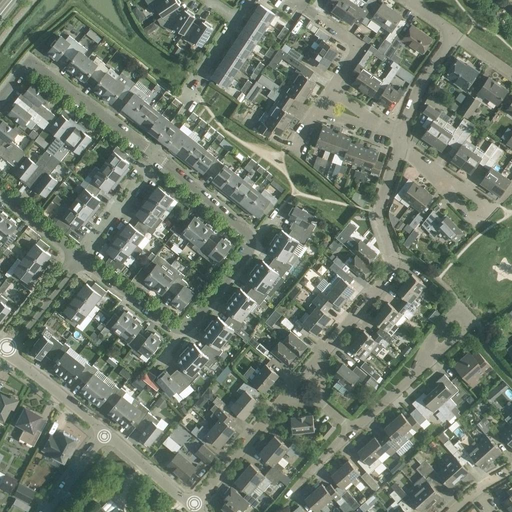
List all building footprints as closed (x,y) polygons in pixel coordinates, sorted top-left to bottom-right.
[(166,0),(145,0),(145,1),(152,11),(157,8),(163,17),(157,20),(157,21),(180,6),(179,5),(181,3),(178,0),(166,0),(167,0),(166,0)] [(342,18),(353,0),(331,0),(330,2),(335,5),(333,9),(334,12),(342,18)] [(363,18),(376,0),(367,0),(366,2),(362,0),(353,0),(342,18),(349,23),(353,22),(355,19),(360,23),(361,22),(363,18)] [(381,5),(376,1),(376,0),(363,18),(361,22),(376,32),(382,25),(393,9),(385,4),(381,5)] [(254,15),(268,24),(274,15),(260,5),(254,15)] [(180,6),(157,21),(161,26),(171,33),(174,28),(183,34),(181,38),(195,18),(194,17),(195,15),(188,10),(186,12),(185,11),(181,17),(178,15),(174,10),(180,6)] [(137,7),(131,11),(138,22),(144,18),(137,7)] [(388,47),(399,31),(394,28),(401,18),(400,14),(393,9),(382,25),(391,31),(385,39),(390,42),(387,46),(388,47)] [(254,15),(248,24),(262,33),(268,24),(254,15)] [(195,18),(181,38),(193,46),(195,42),(201,46),(205,40),(206,41),(210,36),(208,35),(212,29),(211,28),(212,26),(205,22),(204,24),(202,23),(198,29),(191,24),(195,18)] [(153,23),(143,30),(147,35),(157,28),(153,23)] [(248,24),(242,33),(256,42),(262,33),(248,24)] [(412,25),(404,37),(398,33),(399,32),(399,31),(388,47),(389,47),(384,54),(390,59),(401,43),(405,45),(406,42),(422,53),(432,39),(412,25)] [(280,32),(285,35),(288,29),(284,26),(280,32)] [(314,34),(319,37),(315,42),(319,45),(316,50),(311,47),(331,61),(337,53),(336,49),(326,42),(330,36),(319,28),(314,34)] [(242,33),(236,42),(250,51),(256,42),(242,33)] [(50,54),(49,56),(54,60),(56,58),(58,60),(64,51),(69,55),(78,43),(69,36),(66,41),(61,37),(57,42),(55,40),(51,46),(53,47),(48,52),(50,54)] [(236,42),(230,51),(244,60),(250,51),(236,42)] [(76,74),(88,59),(84,55),(87,51),(78,43),(69,55),(74,58),(67,67),(69,69),(68,71),(73,75),(74,73),(76,74)] [(268,50),(273,53),(276,47),(272,44),(268,50)] [(288,54),(299,62),(303,56),(285,44),(281,49),(288,54)] [(181,49),(177,46),(172,53),(177,56),(181,49)] [(331,61),(311,47),(304,56),(323,69),(326,68),(331,61)] [(352,73),(357,77),(352,84),(362,90),(373,74),(363,68),(373,54),(368,50),(352,73)] [(230,51),(224,60),(238,69),(244,60),(230,51)] [(299,62),(288,54),(284,59),(301,71),(305,66),(299,62)] [(96,76),(105,65),(96,58),(93,62),(88,59),(76,74),(77,75),(76,77),(81,82),(83,80),(85,81),(92,73),(96,76)] [(224,60),(218,69),(233,78),(238,69),(224,60)] [(458,60),(446,77),(466,91),(478,72),(467,64),(466,65),(458,60)] [(384,79),(390,82),(401,66),(394,61),(390,66),(392,67),(384,79)] [(103,96),(115,80),(119,76),(110,69),(109,70),(104,67),(105,65),(96,76),(101,80),(94,89),(96,90),(95,92),(100,97),(102,95),(103,96)] [(226,87),(233,78),(218,69),(212,78),(226,87)] [(290,80),(309,93),(316,83),(296,70),(290,80)] [(390,82),(384,79),(384,78),(382,81),(373,74),(362,90),(371,97),(378,86),(384,91),(388,85),(390,82)] [(278,88),(274,85),(262,76),(258,81),(271,90),(271,91),(291,105),(296,98),(303,102),(309,93),(290,80),(287,84),(283,81),(278,88)] [(489,78),(477,95),(483,98),(485,95),(497,104),(507,90),(489,78)] [(134,85),(135,84),(129,80),(124,87),(115,80),(103,96),(104,97),(103,99),(108,103),(110,101),(112,103),(119,94),(123,98),(122,100),(134,85)] [(244,85),(248,89),(252,83),(247,80),(244,85)] [(252,88),(258,93),(263,85),(257,81),(252,88)] [(157,84),(154,88),(159,92),(162,88),(157,84)] [(21,100),(49,123),(55,116),(41,105),(47,97),(32,85),(24,94),(25,95),(21,100)] [(132,116),(144,101),(148,96),(134,85),(122,100),(126,104),(123,109),(132,116)] [(388,85),(384,91),(377,101),(387,107),(392,99),(397,103),(405,91),(400,87),(397,91),(388,85)] [(166,91),(163,95),(167,99),(171,95),(166,91)] [(286,111),(291,105),(271,91),(267,96),(278,104),(275,109),(271,106),(267,112),(287,126),(293,116),(286,111)] [(458,112),(458,113),(467,120),(468,119),(469,119),(481,102),(470,94),(458,111),(458,112)] [(49,123),(21,100),(17,105),(16,105),(9,114),(24,126),(30,118),(44,130),(49,123)] [(141,123),(153,108),(144,101),(132,116),(141,123)] [(452,102),(449,107),(456,112),(459,107),(452,102)] [(432,144),(447,122),(438,116),(439,113),(428,106),(424,112),(434,120),(424,135),(424,138),(432,144)] [(150,130),(161,115),(153,108),(141,123),(150,130)] [(236,111),(232,118),(236,121),(241,115),(236,111)] [(287,126),(267,112),(265,111),(258,120),(261,122),(256,129),(269,138),(274,131),(280,135),(287,126)] [(195,121),(198,117),(193,113),(190,117),(195,121)] [(159,138),(160,137),(171,123),(161,115),(150,130),(159,138)] [(46,151),(53,156),(75,128),(70,124),(71,123),(62,116),(50,131),(57,137),(46,151)] [(447,122),(432,144),(439,149),(443,148),(452,135),(453,133),(459,137),(470,122),(464,118),(456,129),(447,122)] [(0,143),(20,160),(25,153),(11,142),(18,134),(2,122),(0,125),(0,143)] [(461,167),(475,147),(465,140),(475,126),(470,122),(459,137),(464,141),(462,144),(453,157),(453,161),(461,167)] [(171,123),(160,137),(159,138),(163,141),(168,144),(179,130),(175,126),(171,123)] [(212,135),(216,131),(211,127),(207,131),(212,135)] [(331,132),(328,131),(329,129),(322,127),(315,146),(325,149),(331,132)] [(53,156),(60,162),(71,148),(79,154),(91,139),(81,131),(81,132),(75,128),(53,156)] [(38,134),(33,130),(29,135),(34,139),(38,134)] [(179,130),(168,144),(176,151),(188,137),(179,130)] [(335,153),(341,135),(331,132),(325,149),(335,153)] [(219,134),(216,138),(221,142),(224,138),(219,134)] [(343,160),(351,139),(341,135),(335,153),(344,156),(343,160)] [(185,159),(197,144),(188,137),(176,151),(185,159)] [(351,139),(343,160),(353,164),(359,146),(350,142),(351,139)] [(475,147),(461,167),(468,172),(472,171),(482,158),(481,158),(484,154),(490,159),(498,147),(500,143),(496,140),(493,144),(491,143),(485,152),(475,146),(475,147)] [(20,160),(0,143),(0,155),(14,167),(20,160)] [(197,144),(185,159),(194,166),(206,151),(197,144)] [(107,161),(122,173),(129,164),(124,160),(128,156),(117,146),(113,151),(114,152),(107,161)] [(363,167),(369,149),(359,146),(353,164),(363,167)] [(498,147),(490,159),(495,163),(504,151),(498,147)] [(383,163),(376,161),(379,153),(369,149),(363,167),(372,170),(371,174),(378,177),(383,163)] [(53,156),(46,151),(35,164),(28,158),(16,173),(25,181),(26,180),(31,184),(53,156)] [(206,151),(194,166),(203,173),(207,168),(212,172),(220,162),(215,158),(206,151)] [(60,162),(53,156),(31,184),(36,188),(36,189),(45,196),(57,181),(49,175),(60,162)] [(253,167),(256,163),(251,159),(248,163),(253,167)] [(122,173),(107,161),(100,170),(115,182),(122,173)] [(220,162),(212,172),(217,176),(213,180),(222,188),(234,173),(225,166),(224,166),(220,162)] [(339,172),(338,176),(343,178),(346,167),(341,165),(339,172)] [(265,170),(260,166),(257,170),(262,174),(265,170)] [(115,182),(100,170),(95,167),(88,175),(87,174),(83,179),(89,184),(99,192),(103,188),(107,191),(115,182)] [(490,189),(501,174),(491,167),(482,180),(483,184),(490,189)] [(234,173),(222,188),(231,195),(243,180),(234,173)] [(271,181),(274,177),(269,173),(266,178),(271,181)] [(501,174),(490,189),(497,195),(501,194),(511,181),(501,174)] [(240,202),(252,187),(255,183),(246,176),(243,180),(231,195),(240,202)] [(64,190),(68,186),(63,182),(60,187),(64,190)] [(170,182),(167,186),(163,191),(158,187),(151,196),(170,212),(178,203),(173,199),(180,190),(170,182)] [(411,205),(423,189),(414,182),(407,190),(403,186),(394,197),(399,201),(402,198),(411,205)] [(99,192),(89,184),(85,189),(78,198),(92,210),(100,201),(95,197),(99,192)] [(252,187),(240,202),(249,209),(261,194),(252,187)] [(423,189),(411,205),(420,212),(432,196),(423,189)] [(264,190),(261,194),(249,209),(258,216),(262,212),(267,215),(274,206),(274,205),(278,201),(264,190)] [(369,204),(371,197),(354,192),(352,199),(362,208),(365,202),(369,204)] [(144,205),(163,221),(170,212),(151,196),(144,205)] [(92,210),(78,198),(71,207),(85,219),(92,210)] [(163,221),(144,205),(136,215),(141,218),(137,223),(147,231),(152,235),(156,229),(155,229),(162,220),(163,221)] [(58,220),(55,224),(66,234),(70,229),(73,224),(78,228),(85,219),(71,207),(63,216),(62,215),(58,220)] [(292,207),(288,215),(290,216),(289,218),(295,221),(296,221),(291,230),(308,239),(315,226),(310,223),(313,217),(307,213),(308,212),(302,209),(302,210),(295,207),(294,209),(292,207)] [(432,210),(422,224),(431,234),(436,229),(445,240),(450,236),(455,241),(456,240),(457,241),(460,237),(463,234),(446,216),(442,220),(432,210)] [(417,214),(409,225),(415,229),(423,218),(417,214)] [(191,240),(203,224),(202,223),(203,221),(198,217),(196,219),(194,217),(188,226),(183,222),(178,228),(175,232),(180,236),(182,233),(191,240)] [(17,227),(15,225),(16,223),(11,219),(9,221),(8,219),(0,229),(0,238),(0,239),(0,246),(5,250),(7,248),(15,239),(10,235),(17,227)] [(400,221),(396,227),(401,230),(405,224),(400,221)] [(122,233),(136,245),(144,236),(144,235),(147,231),(137,223),(134,228),(129,224),(122,233)] [(203,224),(191,240),(195,243),(192,248),(201,255),(210,244),(205,240),(212,231),(210,230),(212,228),(206,223),(205,225),(203,224)] [(178,228),(174,225),(170,230),(174,233),(175,232),(178,228)] [(273,239),(292,252),(298,243),(304,246),(308,239),(291,230),(295,232),(292,237),(282,231),(278,235),(276,234),(273,239)] [(115,242),(129,254),(136,245),(122,233),(115,242)] [(210,244),(201,255),(209,262),(213,258),(218,262),(222,257),(224,258),(229,253),(227,251),(231,246),(229,245),(230,243),(225,238),(224,240),(222,239),(215,247),(210,244)] [(29,253),(43,265),(51,256),(46,252),(50,247),(40,239),(36,244),(29,253)] [(288,272),(292,266),(286,261),(292,252),(273,239),(270,244),(272,246),(268,250),(280,258),(276,264),(288,272)] [(328,243),(323,240),(320,245),(325,248),(328,243)] [(333,240),(328,246),(334,251),(339,244),(333,240)] [(352,251),(356,255),(367,264),(368,264),(376,254),(361,240),(352,251)] [(129,254),(115,242),(107,251),(112,255),(104,264),(114,272),(118,267),(121,270),(125,264),(123,262),(129,254)] [(5,250),(3,253),(7,257),(11,252),(7,248),(5,250)] [(43,265),(29,253),(22,262),(36,274),(43,265)] [(154,258),(155,258),(156,256),(151,253),(148,258),(152,261),(154,258)] [(367,264),(356,255),(352,260),(349,257),(344,263),(346,264),(342,269),(344,271),(346,273),(350,268),(363,279),(373,268),(368,264),(367,264)] [(333,261),(342,269),(346,264),(344,263),(337,257),(333,261)] [(153,287),(166,271),(157,265),(160,262),(155,258),(154,258),(152,261),(147,268),(151,271),(144,280),(147,282),(145,284),(151,288),(152,286),(153,287)] [(29,283),(36,274),(22,262),(17,259),(5,274),(8,277),(10,276),(21,284),(24,279),(29,283)] [(259,266),(257,264),(253,269),(271,283),(278,274),(281,277),(286,271),(288,272),(276,264),(272,269),(262,261),(259,266)] [(329,282),(347,298),(355,289),(340,276),(344,271),(342,269),(333,261),(334,262),(329,267),(336,273),(329,282)] [(253,292),(263,300),(267,294),(264,292),(271,283),(253,269),(249,274),(251,275),(247,280),(257,288),(253,292)] [(166,271),(153,287),(155,288),(153,290),(159,294),(160,293),(162,294),(169,286),(174,289),(182,279),(176,275),(174,278),(166,271)] [(404,283),(418,295),(426,286),(412,274),(404,283)] [(0,285),(0,291),(2,293),(11,284),(6,279),(0,285)] [(182,279),(174,289),(179,293),(172,302),(174,303),(172,305),(178,309),(179,307),(181,309),(185,304),(187,305),(191,300),(189,298),(193,293),(185,286),(187,283),(182,279)] [(347,298),(329,282),(321,291),(316,296),(330,308),(335,302),(340,307),(347,298)] [(79,293),(94,305),(101,296),(102,297),(106,292),(95,283),(91,288),(86,284),(79,293)] [(418,295),(404,283),(397,292),(405,298),(400,304),(413,315),(417,311),(414,308),(418,303),(415,300),(418,295)] [(433,283),(429,288),(433,291),(437,287),(433,283)] [(250,297),(240,289),(236,294),(234,292),(231,297),(249,311),(252,314),(263,300),(253,292),(250,297)] [(72,302),(87,314),(94,305),(79,293),(72,302)] [(0,321),(2,320),(3,321),(8,314),(7,313),(10,309),(5,304),(8,301),(0,294),(0,321)] [(326,313),(330,308),(316,296),(311,302),(312,302),(309,306),(314,310),(310,315),(323,327),(331,317),(326,313)] [(231,320),(241,328),(245,323),(242,320),(249,311),(231,297),(227,302),(229,303),(225,308),(235,316),(231,320)] [(87,314),(72,302),(65,311),(69,315),(66,320),(75,328),(79,323),(87,314)] [(395,323),(402,315),(404,317),(405,316),(410,320),(413,315),(400,304),(395,309),(388,302),(380,311),(395,323)] [(282,316),(275,311),(265,323),(272,328),(282,316)] [(376,332),(389,344),(393,339),(390,336),(398,326),(395,323),(380,311),(373,320),(381,327),(376,332)] [(105,327),(110,331),(112,328),(121,335),(133,319),(132,318),(133,316),(128,312),(126,314),(124,312),(117,321),(112,317),(105,326),(105,327)] [(323,327),(310,315),(302,324),(297,319),(293,325),(292,325),(293,326),(294,325),(307,337),(311,331),(316,335),(323,327)] [(208,325),(226,340),(233,331),(237,333),(241,328),(231,320),(227,325),(218,317),(214,322),(212,321),(208,325)] [(131,350),(140,339),(135,335),(142,326),(140,325),(141,323),(136,318),(134,320),(133,319),(121,335),(129,341),(127,344),(132,348),(131,350)] [(292,325),(293,325),(285,318),(281,322),(290,330),(293,326),(292,325)] [(105,326),(101,323),(97,328),(101,331),(105,327),(105,326)] [(226,340),(208,325),(205,330),(206,332),(203,336),(212,344),(208,349),(218,357),(223,351),(219,349),(226,340)] [(356,339),(370,352),(371,351),(376,356),(384,346),(385,348),(389,344),(376,332),(372,337),(364,331),(356,339)] [(276,338),(298,356),(307,345),(291,332),(283,342),(281,340),(280,341),(277,338),(276,338)] [(140,339),(131,350),(140,357),(143,353),(148,357),(152,352),(154,353),(158,348),(156,346),(161,341),(159,340),(160,338),(155,333),(153,335),(151,334),(144,342),(140,339)] [(419,342),(424,337),(420,334),(416,339),(419,342)] [(53,359),(65,343),(63,345),(52,336),(49,340),(44,335),(40,340),(39,339),(34,345),(35,346),(31,351),(33,352),(31,354),(38,359),(39,358),(41,359),(45,354),(46,353),(53,359)] [(102,341),(97,337),(93,341),(99,345),(102,341)] [(298,356),(276,338),(272,344),(275,347),(271,352),(287,365),(295,355),(297,356),(298,356)] [(370,352),(356,339),(349,348),(363,360),(370,352)] [(61,378),(75,359),(66,352),(70,348),(65,343),(53,359),(56,355),(60,359),(53,368),(57,372),(56,374),(61,378)] [(184,351),(200,367),(205,363),(210,368),(219,359),(218,357),(208,349),(204,354),(194,344),(190,349),(188,347),(184,351)] [(264,355),(268,351),(260,344),(256,348),(264,355)] [(178,372),(190,384),(199,375),(196,372),(200,367),(184,351),(179,356),(181,357),(177,362),(186,370),(182,375),(178,372)] [(493,369),(477,351),(472,355),(471,354),(461,363),(459,361),(454,366),(473,386),(478,382),(476,379),(485,372),(487,375),(493,369)] [(84,377),(93,366),(92,367),(87,363),(84,367),(75,359),(61,378),(65,381),(67,380),(72,383),(79,374),(84,377)] [(365,362),(360,367),(377,381),(381,376),(376,373),(377,372),(365,362)] [(265,364),(251,381),(264,392),(278,375),(265,364)] [(343,394),(347,389),(348,389),(357,378),(361,382),(367,375),(356,366),(352,371),(343,364),(333,376),(338,380),(333,386),(343,394)] [(89,400),(103,382),(94,375),(98,370),(93,366),(84,377),(89,381),(81,391),(86,394),(84,396),(89,400)] [(228,375),(232,370),(227,366),(223,371),(228,375)] [(190,384),(178,372),(171,378),(171,377),(170,377),(166,372),(165,374),(163,372),(157,378),(159,379),(157,381),(162,386),(161,387),(165,391),(166,390),(171,396),(176,391),(179,394),(190,384)] [(432,390),(457,419),(461,415),(458,413),(460,411),(455,406),(456,405),(449,398),(458,390),(444,374),(436,382),(438,385),(432,390)] [(370,378),(364,385),(372,392),(378,385),(370,378)] [(251,411),(259,402),(254,398),(259,393),(245,381),(237,391),(242,395),(238,399),(251,411)] [(112,400),(121,388),(120,390),(115,386),(112,389),(103,382),(89,400),(94,404),(95,402),(100,406),(107,396),(112,400)] [(503,392),(497,386),(486,395),(492,402),(503,392)] [(117,422),(131,404),(122,397),(126,392),(121,388),(112,400),(117,403),(109,413),(114,417),(112,419),(117,422)] [(438,408),(448,420),(451,424),(457,419),(432,390),(426,396),(424,393),(412,403),(416,408),(410,413),(411,415),(422,428),(422,427),(420,424),(438,408)] [(0,418),(3,420),(9,408),(12,410),(17,400),(10,396),(9,398),(0,393),(0,418)] [(203,395),(195,405),(200,409),(208,399),(203,395)] [(161,396),(155,403),(162,410),(168,403),(161,396)] [(223,411),(227,406),(217,397),(213,402),(215,404),(223,411)] [(238,399),(230,408),(244,419),(251,411),(238,399)] [(131,404),(117,422),(122,426),(123,424),(128,428),(135,418),(140,422),(137,426),(149,411),(140,403),(136,408),(131,404)] [(227,439),(235,430),(232,427),(236,422),(228,415),(223,411),(215,404),(210,409),(213,412),(210,416),(217,422),(213,426),(227,439)] [(187,413),(184,407),(179,410),(182,416),(187,413)] [(24,408),(16,424),(24,428),(18,439),(33,447),(41,432),(34,428),(40,417),(24,408)] [(149,411),(137,426),(144,432),(143,433),(144,433),(140,438),(141,439),(140,441),(147,446),(148,444),(149,445),(154,440),(155,440),(159,436),(158,435),(162,430),(156,425),(159,422),(148,413),(149,411)] [(408,430),(412,426),(417,432),(422,428),(411,415),(406,419),(401,413),(392,421),(409,439),(413,435),(408,430)] [(298,416),(291,417),(293,433),(315,430),(313,415),(305,416),(305,415),(298,416)] [(490,422),(486,418),(482,421),(490,430),(494,435),(499,431),(491,421),(490,422)] [(384,437),(396,451),(409,439),(392,421),(384,428),(388,433),(384,437)] [(490,430),(482,421),(478,424),(485,433),(490,430)] [(329,422),(319,433),(326,440),(336,428),(329,422)] [(227,439),(213,426),(209,431),(202,425),(199,429),(196,426),(191,432),(201,440),(206,435),(220,448),(227,439)] [(511,427),(509,425),(500,433),(511,446),(511,427)] [(49,436),(42,449),(49,453),(48,455),(62,462),(65,455),(68,456),(76,441),(60,433),(56,440),(49,436)] [(281,457),(285,452),(292,458),(295,454),(299,457),(303,452),(293,443),(289,448),(274,435),(266,445),(288,463),(281,457)] [(453,455),(458,450),(453,445),(444,436),(441,439),(444,443),(443,444),(453,455)] [(478,444),(491,460),(501,452),(487,436),(478,444)] [(377,457),(386,450),(390,455),(396,451),(384,437),(379,442),(375,437),(366,445),(377,457)] [(462,455),(466,451),(458,442),(453,445),(458,450),(462,455)] [(208,464),(215,455),(202,444),(195,453),(208,464)] [(478,444),(468,453),(482,469),(491,460),(478,444)] [(288,463),(266,445),(259,453),(273,465),(268,471),(279,480),(284,474),(281,471),(288,463)] [(368,474),(369,474),(382,462),(377,457),(366,445),(358,452),(362,457),(357,461),(367,471),(366,472),(368,474)] [(196,467),(178,452),(168,465),(174,471),(184,481),(196,467)] [(455,456),(446,465),(459,480),(461,478),(463,479),(467,475),(466,473),(469,471),(455,456)] [(340,468),(351,481),(355,486),(359,482),(355,477),(360,473),(348,460),(340,468)] [(459,480),(446,465),(437,473),(426,460),(422,464),(431,475),(437,481),(441,478),(450,488),(459,480)] [(279,480),(268,471),(264,476),(250,464),(242,473),(257,485),(264,491),(271,482),(274,485),(279,480)] [(426,479),(431,475),(422,464),(416,469),(422,476),(414,484),(432,504),(433,503),(435,504),(440,500),(439,498),(441,496),(429,482),(426,479)] [(351,481),(340,468),(331,476),(342,488),(351,481)] [(368,474),(366,472),(361,476),(375,492),(380,487),(369,474),(368,474)] [(257,485),(242,473),(235,481),(248,492),(243,497),(250,503),(255,508),(260,502),(256,499),(260,495),(253,490),(257,485)] [(13,495),(16,488),(13,487),(17,480),(5,474),(0,484),(0,488),(10,494),(10,493),(13,495)] [(16,488),(13,495),(28,502),(34,492),(18,484),(16,488)] [(314,491),(325,504),(333,496),(341,505),(345,501),(341,496),(330,484),(326,488),(322,484),(314,491)] [(423,511),(432,504),(414,484),(413,484),(418,490),(409,498),(422,511),(423,511)] [(394,489),(403,499),(408,496),(398,485),(394,489)] [(511,486),(506,491),(510,496),(502,502),(509,511),(511,509),(511,486)] [(403,499),(394,489),(393,489),(394,490),(390,494),(398,504),(403,499)] [(341,496),(345,501),(346,501),(355,511),(360,507),(361,506),(347,490),(341,496)] [(250,503),(243,497),(236,491),(231,497),(228,495),(224,499),(227,501),(222,507),(227,511),(234,511),(239,507),(243,511),(250,503)] [(325,504),(314,491),(305,499),(316,511),(321,508),(324,511),(327,511),(330,510),(325,504)] [(367,501),(361,506),(360,507),(365,511),(371,506),(367,501)]
